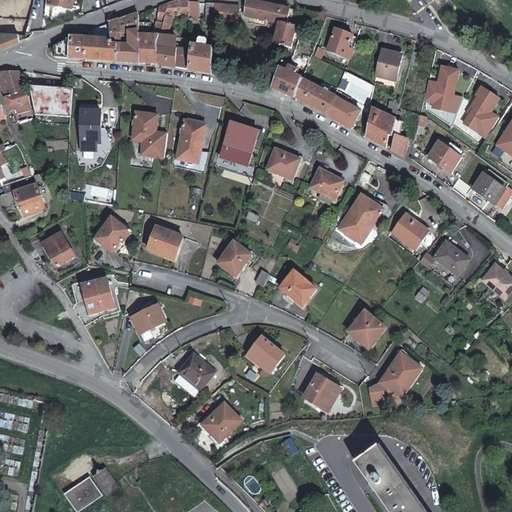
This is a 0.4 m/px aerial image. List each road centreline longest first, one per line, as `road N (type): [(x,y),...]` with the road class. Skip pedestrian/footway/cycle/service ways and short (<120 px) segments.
road 1 (residential): [(511,248),(411,172),(275,95),(0,60)]
road 2 (residential): [(289,0),(441,44),(511,86)]
road 3 (residential): [(116,393),(242,511)]
road 4 (residential): [(116,393),(172,339),(261,311)]
road 5 (residential): [(0,57),(144,0)]
road 6 (residential): [(261,311),(139,274)]
road 7 (residential): [(0,346),(116,393)]
road 8 (residential): [(261,311),(316,334),(364,373)]
